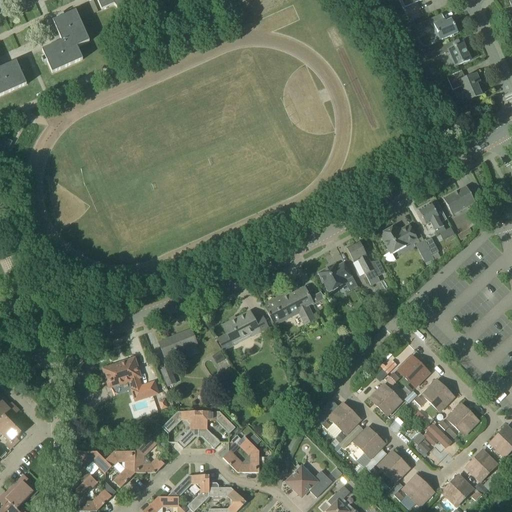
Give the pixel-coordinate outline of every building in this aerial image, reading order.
[(116,9),(126,0),(96,0),(101,11),(113,5),(116,9)] [(75,12),(62,17),(52,22),(61,42),(41,51),(52,74),(82,60),(77,48),(89,42),(75,12)] [(428,20),(428,21),(431,27),(433,26),(440,41),(457,33),(453,24),(453,25),(451,20),(445,22),(441,14),(428,20)] [(418,35),(425,32),(421,23),(414,26),(418,35)] [(454,67),(469,61),(462,44),(447,51),(454,67)] [(435,58),(432,51),(416,58),(419,65),(435,58)] [(0,69),(0,96),(26,85),(16,62),(0,69)] [(446,78),(447,81),(452,92),(461,88),(467,102),(481,96),(476,84),(479,83),(475,74),(465,79),(461,71),(446,78)] [(479,104),(456,112),(458,120),(481,112),(479,104)] [(0,146),(0,161),(0,162),(11,143),(4,139),(0,146)] [(451,216),(474,203),(465,187),(442,200),(451,216)] [(430,204),(417,211),(424,225),(429,223),(436,235),(444,231),(430,204)] [(394,226),(379,235),(390,254),(416,239),(408,226),(398,232),(394,226)] [(462,232),(457,235),(460,241),(466,238),(465,237),(462,232)] [(424,243),(431,256),(438,253),(430,239),(424,243)] [(357,261),(364,275),(368,282),(384,274),(378,262),(370,266),(358,242),(345,249),(353,263),(357,261)] [(424,264),(433,260),(431,256),(424,243),(423,242),(415,246),(420,255),(424,264)] [(335,265),(317,274),(328,293),(344,284),(349,292),(357,288),(343,263),(336,267),(335,265)] [(307,287),(304,288),(284,298),(282,295),(262,306),(273,326),(298,313),(304,325),(314,320),(307,306),(311,304),(312,306),(325,300),(320,293),(312,297),(307,287)] [(217,340),(221,349),(223,352),(234,347),(233,346),(250,337),(251,338),(268,329),(261,317),(253,321),(249,312),(221,326),(226,335),(217,340)] [(355,329),(348,334),(352,341),(355,339),(360,336),(359,335),(355,329)] [(190,330),(158,343),(163,358),(196,345),(190,330)] [(220,352),(211,357),(216,365),(225,360),(220,352)] [(102,370),(108,388),(129,381),(132,390),(130,390),(134,402),(157,394),(153,383),(140,387),(137,378),(139,378),(133,360),(102,370)] [(408,360),(397,372),(414,388),(428,374),(418,364),(415,367),(408,360)] [(387,376),(396,366),(391,361),(382,370),(387,376)] [(303,379),(309,387),(323,375),(318,366),(310,371),(311,374),(303,379)] [(166,387),(175,384),(168,367),(160,370),(166,387)] [(387,376),(382,370),(381,370),(374,377),(380,383),(387,376)] [(391,388),(395,384),(389,377),(385,381),(391,388)] [(302,378),(298,380),(305,389),(308,387),(302,378)] [(383,385),(383,386),(372,397),(379,403),(376,407),(386,417),(400,402),(383,385)] [(438,412),(453,398),(442,388),(439,391),(432,385),(421,396),(438,412)] [(408,396),(404,401),(408,405),(412,401),(417,396),(412,392),(408,396)] [(413,401),(420,408),(423,404),(417,398),(413,401)] [(0,419),(4,416),(9,410),(6,407),(9,405),(4,399),(0,402),(0,419)] [(359,421),(349,411),(345,414),(339,408),(328,419),(345,435),(359,421)] [(463,436),(477,422),(467,412),(464,415),(457,409),(446,420),(463,436)] [(324,411),(315,419),(326,430),(329,427),(323,421),(328,415),(324,411)] [(176,443),(182,450),(194,438),(198,438),(198,413),(177,412),(161,428),(167,435),(180,422),(185,422),(189,426),(189,431),(182,437),(181,436),(178,437),(174,440),(174,443),(176,443)] [(198,413),(198,438),(201,438),(213,450),(219,443),(207,431),(207,426),(210,422),(215,422),(228,435),(234,429),(219,413),(198,413)] [(0,433),(1,435),(12,425),(15,422),(9,416),(6,419),(4,416),(0,419),(0,433)] [(437,425),(444,431),(447,428),(441,422),(437,425)] [(4,446),(8,450),(18,441),(15,438),(20,433),(12,425),(1,435),(8,442),(4,446)] [(346,438),(345,438),(339,444),(338,445),(343,450),(362,430),(358,426),(346,438)] [(433,426),(422,436),(425,439),(431,445),(436,441),(444,449),(450,443),(433,426)] [(457,437),(448,429),(445,432),(454,440),(457,437)] [(489,444),(503,458),(511,448),(511,433),(509,430),(502,437),(499,434),(489,444)] [(363,432),(353,442),(352,443),(369,459),(384,445),(373,435),(370,438),(363,432)] [(334,440),(339,444),(345,438),(340,433),(334,440)] [(420,434),(412,442),(417,447),(422,442),(425,439),(422,436),(420,434)] [(258,473),(258,452),(243,437),(236,444),(228,444),(228,452),(222,458),(237,473),(258,473)] [(148,438),(133,453),(134,474),(155,474),(164,465),(158,459),(153,464),(145,456),(155,445),(148,438)] [(370,462),(369,462),(363,468),(374,479),(379,475),(373,469),(386,455),(382,450),(370,462)] [(105,474),(110,469),(104,462),(96,453),(74,453),(74,474),(83,483),(90,477),(83,470),(83,462),(92,462),(105,474)] [(113,453),(104,462),(110,469),(117,462),(126,462),(126,470),(114,483),(119,489),(134,474),(133,453),(113,453)] [(465,468),(479,483),(496,465),(485,455),(478,461),(475,458),(465,468)] [(377,467),(394,483),(408,469),(398,459),(395,462),(388,456),(377,467)] [(504,460),(500,464),(508,471),(511,467),(504,460)] [(297,495),(298,495),(301,497),(307,490),(316,499),(331,483),(320,472),(312,480),(301,468),(286,483),(293,489),(292,490),(297,495)] [(505,471),(501,468),(495,474),(499,477),(505,471)] [(335,469),(330,475),(336,481),(342,475),(335,469)] [(11,488),(24,502),(33,493),(24,484),(28,480),(23,476),(19,480),(22,482),(19,485),(16,482),(11,488)] [(186,507),(188,509),(191,511),(193,511),(208,498),(208,484),(208,476),(187,476),(166,498),(178,498),(190,486),(195,486),(199,489),(199,494),(186,507)] [(83,483),(75,491),(74,511),(96,511),(111,497),(105,491),(91,505),(83,505),(83,496),(96,483),(90,477),(83,483)] [(451,483),(441,493),(455,507),(472,490),(461,479),(454,486),(451,483)] [(418,507),(433,493),(423,483),(419,486),(412,480),(401,491),(418,507)] [(390,490),(382,482),(378,485),(387,493),(390,490)] [(402,487),(397,483),(388,492),(399,503),(403,499),(397,492),(402,487)] [(479,490),(477,492),(471,498),(474,502),(480,495),(481,496),(487,490),(479,483),(475,487),(479,490)] [(208,510),(207,511),(236,511),(245,503),(230,488),(218,488),(218,486),(216,484),(208,484),(208,498),(208,497),(227,497),(230,501),(230,506),(227,510),(208,510)] [(327,503),(331,507),(325,511),(354,511),(351,508),(343,500),(349,494),(343,487),(327,503)] [(11,505),(16,510),(24,502),(11,488),(5,494),(8,496),(5,500),(11,505)] [(162,511),(162,507),(178,507),(178,498),(166,498),(157,498),(142,511),(162,511)]
